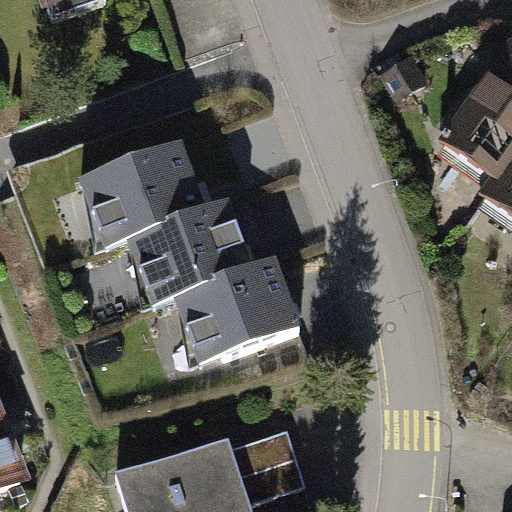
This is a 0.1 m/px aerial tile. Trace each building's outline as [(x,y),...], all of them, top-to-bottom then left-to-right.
[(511,57),(446,149),(500,186),(511,169),(511,57)] [(425,87),(410,63),(384,79),(399,103),(425,87)] [(179,150),(81,187),(107,254),(130,246),(205,218),(179,150)] [(511,169),(500,186),(488,202),(511,219),(511,169)] [(205,218),(130,246),(155,312),(177,304),(252,275),(227,209),(205,218)] [(252,275),(177,304),(203,372),(224,364),(299,335),(274,267),(252,275)] [(175,462),(116,483),(125,511),(250,511),(250,510),(305,492),(288,435),(178,470),(175,462)] [(0,493),(20,486),(5,446),(0,447),(0,493)]
